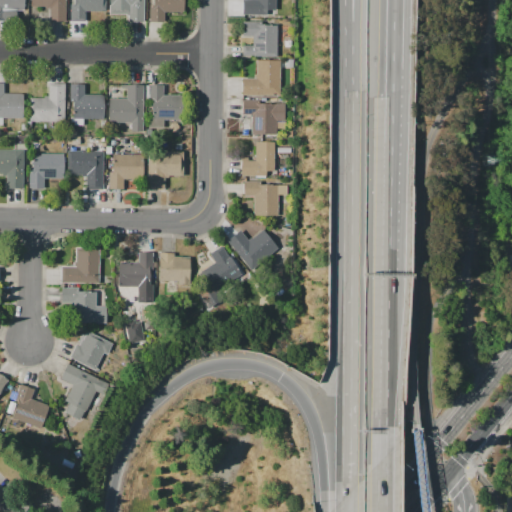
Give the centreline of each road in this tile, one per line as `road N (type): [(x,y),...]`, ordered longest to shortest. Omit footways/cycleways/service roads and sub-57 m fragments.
road 1 (motorway): [(111,511),(125,457),(150,413),(191,376),(238,364),(283,375),(302,393),(321,434),(331,505)]
road 2 (motorway): [(347,99),(349,497)]
road 3 (motorway): [(389,279),(393,0)]
road 4 (residential): [(215,219),(209,0)]
road 5 (residential): [(215,219),(0,218)]
road 6 (residential): [(208,55),(0,51)]
road 7 (motorway): [(386,456),(389,279)]
road 8 (secondary): [(511,357),(425,463)]
road 9 (residential): [(32,345),(31,219)]
